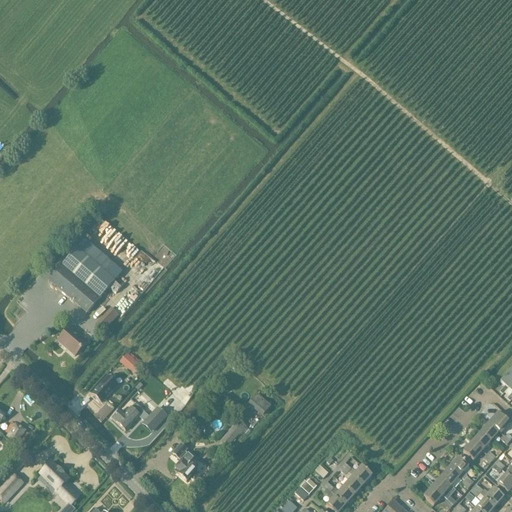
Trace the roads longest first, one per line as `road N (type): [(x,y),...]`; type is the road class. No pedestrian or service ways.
road 1 (unclassified): [(156,511),(0,346)]
road 2 (residential): [(394,481),(427,448),(445,443),(487,395),(511,417)]
